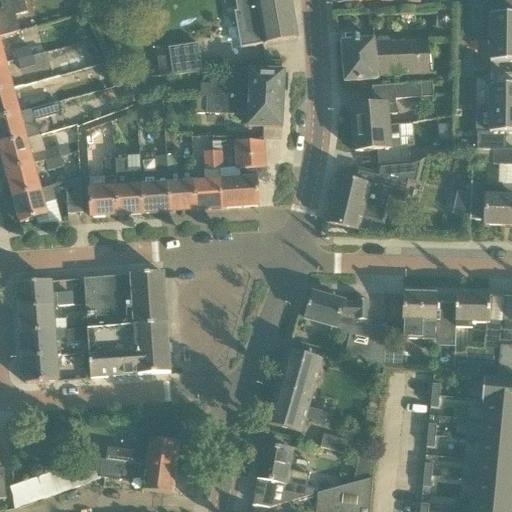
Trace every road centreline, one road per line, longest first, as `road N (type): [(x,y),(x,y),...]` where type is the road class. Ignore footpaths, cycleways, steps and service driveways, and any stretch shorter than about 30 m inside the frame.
road 1 (residential): [(288,257),(251,249),(0,265)]
road 2 (residential): [(288,257),(315,154),(311,0)]
road 3 (residential): [(0,409),(242,395)]
road 4 (residential): [(511,269),(288,257)]
road 5 (residential): [(242,395),(288,257)]
